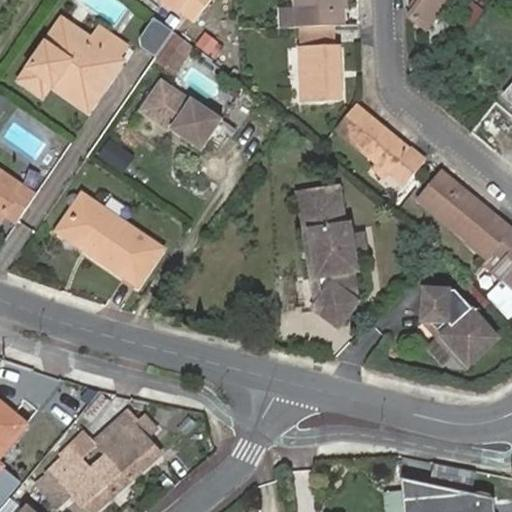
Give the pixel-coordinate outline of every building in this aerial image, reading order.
[(164,0),(181,12),(184,9),(198,19),(211,0),(164,0)] [(334,25),(344,25),(342,0),(295,0),(297,28),(300,27),(334,25)] [(420,0),(410,14),(428,28),(448,0),(420,0)] [(335,47),(334,25),(300,27),(305,101),(342,100),(339,46),(335,47)] [(67,27),(60,37),(88,57),(95,47),(67,27)] [(88,57),(60,37),(28,85),(49,100),(56,91),(93,114),(125,68),(95,47),(88,57)] [(178,70),(193,46),(181,37),(165,62),(178,70)] [(171,87),(153,114),(211,153),(231,123),(201,102),(198,107),(171,87)] [(428,159),(356,102),(335,129),(407,185),(428,159)] [(107,138),(98,160),(127,172),(136,151),(107,138)] [(23,228),(41,200),(0,171),(0,219),(7,224),(10,219),(23,228)] [(510,231),(445,173),(424,198),(470,238),(467,242),(487,260),(492,254),(510,231)] [(339,329),(358,304),(354,276),(358,276),(356,262),(364,261),(369,253),(367,245),(360,240),(355,240),(352,228),(346,229),(339,192),(299,197),(304,238),(309,238),(315,281),(330,279),(332,287),(313,310),(339,329)] [(96,197),(77,226),(104,244),(99,252),(147,284),(173,247),(96,197)] [(104,244),(77,226),(72,234),(99,252),(104,244)] [(511,232),(510,231),(492,254),(501,262),(493,272),(502,282),(487,296),(508,319),(511,314),(511,232)] [(425,290),(423,321),(446,321),(451,327),(442,336),(469,365),(498,339),(455,291),(425,290)] [(0,452),(26,422),(0,401),(0,452)] [(147,414),(136,424),(146,435),(157,425),(147,414)] [(50,472),(37,484),(58,509),(72,496),(87,511),(95,511),(162,452),(146,435),(136,424),(134,422),(131,425),(122,416),(94,441),(106,454),(91,467),(82,458),(66,471),(56,461),(48,469),(50,472)] [(0,505),(1,506),(21,482),(0,464),(0,505)] [(493,511),(492,500),(401,481),(403,511),(412,511),(423,511),(493,511)] [(402,511),(401,491),(384,493),(385,511),(402,511)]
